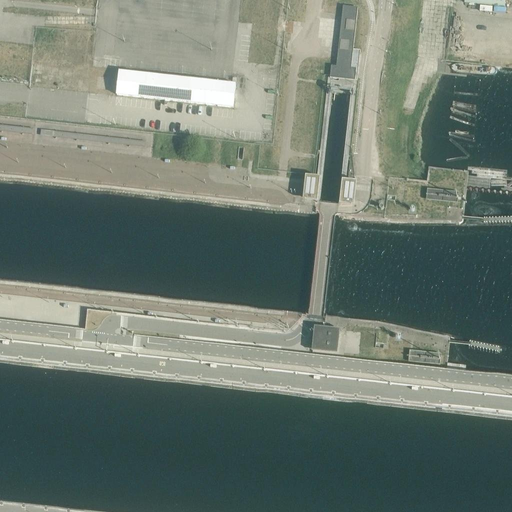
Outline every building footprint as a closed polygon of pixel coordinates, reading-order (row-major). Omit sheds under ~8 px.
[(274,63),(279,0),(241,0),(239,20),(252,22),(249,61),(274,63)] [(330,78),(356,81),(357,81),(360,51),(353,50),(358,8),(343,6),(342,15),(341,20),(338,53),(337,60),(336,67),(331,66),(330,76),(330,78)] [(119,71),(116,96),(164,101),(169,102),(233,109),(236,84),(179,78),(119,71)] [(44,106),(43,118),(82,121),(83,109),(44,106)] [(303,199),(303,200),(303,201),(315,202),(316,202),(318,202),(320,177),(317,177),(316,177),(314,177),(313,177),(305,176),(305,180),(304,183),(303,199)] [(342,180),(339,204),(341,205),(354,206),(354,201),(356,190),(356,184),(356,182),(356,181),(348,181),(347,181),(345,180),(342,180)] [(426,195),(426,200),(457,203),(458,199),(458,197),(458,193),(428,189),(427,189),(427,191),(426,194),(426,195)] [(314,327),(314,328),(311,351),(337,354),(340,329),(314,327)] [(409,357),(408,362),(409,362),(439,365),(441,354),(412,351),(410,351),(409,351),(409,356),(409,357)]
